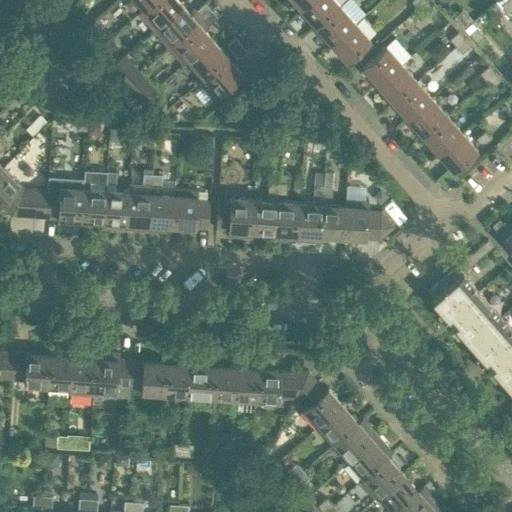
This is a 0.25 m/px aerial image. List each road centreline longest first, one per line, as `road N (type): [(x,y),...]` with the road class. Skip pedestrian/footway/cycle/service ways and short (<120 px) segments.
road 1 (residential): [(43,294),(46,249),(308,267),(304,311)]
road 2 (residential): [(439,220),(290,50),(233,0)]
road 3 (unclassified): [(304,311),(43,294)]
road 4 (residential): [(501,464),(465,495),(354,370)]
road 5 (unclassified): [(501,464),(389,337)]
road 6 (residential): [(439,220),(378,272),(361,320)]
